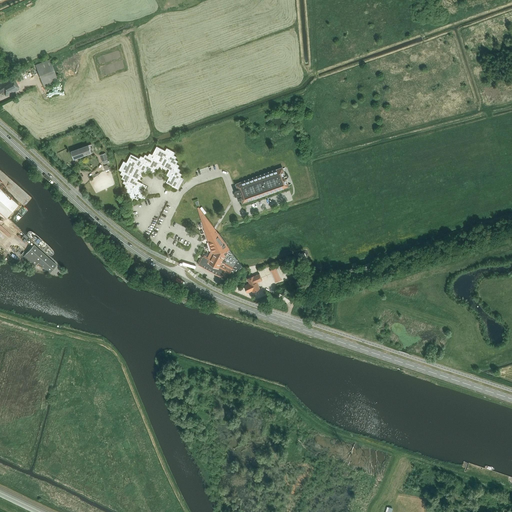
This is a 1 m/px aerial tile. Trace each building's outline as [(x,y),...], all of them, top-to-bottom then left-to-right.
[(35,65),(44,88),(59,82),(50,59),(35,65)] [(20,89),(13,76),(0,82),(0,93),(3,91),(6,96),(20,89)] [(91,152),(89,146),(77,151),(76,149),(72,151),(74,159),(91,152)] [(178,188),(181,182),(183,183),(185,179),(181,177),(182,174),(179,172),(181,170),(178,168),(179,165),(177,164),(178,161),(175,159),(177,157),(174,155),(175,152),(167,148),(165,150),(157,146),(152,154),(149,153),(148,156),(145,154),(144,157),(141,156),(139,158),(131,154),(126,162),(124,161),(119,169),(122,171),(120,174),(123,175),(122,178),(124,180),(123,182),(126,184),(124,187),(127,188),(126,191),(128,193),(127,196),(130,197),(128,200),(131,202),(134,197),(138,200),(139,197),(142,198),(144,195),(141,194),(142,191),(139,189),(141,186),(138,185),(140,182),(137,180),(142,171),(145,172),(146,169),(152,173),(155,167),(158,168),(159,166),(162,167),(163,166),(164,166),(163,168),(167,169),(167,168),(170,169),(167,175),(170,177),(167,182),(178,188)] [(239,189),(235,190),(238,200),(242,198),(243,201),(288,185),(285,179),(286,178),(285,178),(284,176),(285,176),(285,175),(284,176),(282,169),(237,184),(239,189)] [(202,206),(199,209),(198,207),(198,208),(208,239),(212,251),(208,258),(204,255),(202,256),(198,263),(199,265),(221,277),(223,276),(225,272),(230,274),(233,273),(235,270),(236,271),(238,268),(241,269),(243,267),(204,215),(207,213),(202,206)] [(25,242),(29,238),(25,234),(21,239),(25,242)] [(49,272),(57,264),(34,244),(24,256),(35,267),(39,263),(49,272)] [(282,279),(277,268),(270,270),(275,282),(282,279)] [(247,284),(244,286),(247,293),(252,290),(253,292),(260,289),(257,282),(262,280),(260,274),(254,276),(247,278),(249,283),(247,284)]
